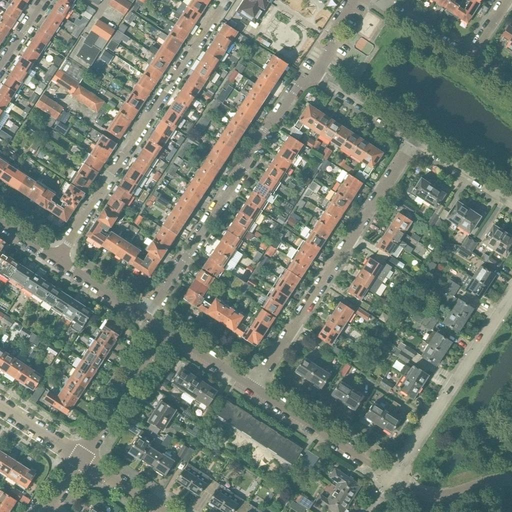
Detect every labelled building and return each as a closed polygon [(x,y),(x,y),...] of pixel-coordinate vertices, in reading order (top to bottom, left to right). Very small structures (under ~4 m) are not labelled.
[(11,0),(9,0),(7,3),(21,12),(26,4),(19,0),(13,0),(13,1),(11,0)] [(58,0),(58,1),(72,10),(75,5),(73,3),(75,0),(58,0)] [(122,0),(110,0),(107,5),(116,10),(122,0)] [(131,5),(123,0),(122,0),(116,10),(124,16),(131,5)] [(200,15),(206,6),(197,0),(183,0),(182,3),(187,7),(200,15)] [(255,23),(269,0),(244,0),(237,12),(243,16),(250,21),(248,24),(249,24),(255,28),(257,24),(255,23)] [(449,0),(435,0),(435,2),(444,8),(449,0)] [(449,0),(444,8),(459,18),(464,11),(463,11),(458,7),(459,6),(454,3),(455,0),(449,0)] [(467,23),(479,4),(479,3),(473,0),(470,0),(463,11),(464,11),(459,18),(467,23)] [(58,1),(52,10),(64,18),(67,13),(68,14),(72,10),(58,1)] [(7,3),(4,8),(8,10),(5,14),(15,20),(21,12),(7,3)] [(95,11),(87,6),(80,16),(88,21),(95,11)] [(194,25),(200,15),(187,7),(184,12),(178,8),(175,12),(194,25)] [(52,10),(46,20),(59,28),(63,24),(61,22),(64,18),(52,10)] [(130,12),(124,22),(130,25),(136,16),(130,12)] [(188,34),(194,25),(175,12),(173,16),(178,20),(175,25),(188,34)] [(0,21),(10,29),(15,20),(5,14),(3,17),(0,15),(0,21)] [(247,26),(249,24),(248,24),(250,21),(243,16),(239,22),(247,26)] [(46,20),(40,29),(52,36),(54,32),(56,33),(59,28),(46,20)] [(88,53),(106,26),(98,20),(91,31),(82,44),(83,44),(81,48),(88,53)] [(0,34),(4,37),(10,29),(0,21),(0,34)] [(86,25),(80,21),(77,26),(83,30),(86,25)] [(169,21),(163,31),(168,35),(182,44),(188,34),(175,25),(169,21)] [(122,24),(117,31),(123,35),(128,28),(122,24)] [(218,34),(231,42),(237,33),(224,24),(218,34)] [(82,30),(83,30),(77,26),(71,35),(77,39),(82,30)] [(106,26),(88,53),(96,58),(100,51),(101,51),(109,39),(114,31),(106,26)] [(511,52),(511,28),(509,26),(501,38),(509,43),(506,48),(511,52)] [(40,29),(33,38),(47,47),(50,43),(48,41),(52,36),(40,29)] [(116,33),(111,40),(116,43),(120,36),(116,33)] [(174,55),(180,46),(182,44),(168,35),(167,37),(161,33),(157,38),(164,42),(161,46),(174,55)] [(225,52),(231,42),(218,34),(212,43),(225,52)] [(33,38),(27,48),(39,55),(42,51),(44,52),(47,47),(33,38)] [(70,39),(66,45),(71,49),(75,42),(70,39)] [(111,40),(106,47),(111,51),(114,47),(116,48),(118,44),(111,40)] [(212,43),(206,53),(219,61),(225,52),(212,43)] [(168,65),(174,55),(161,46),(158,51),(152,46),(148,52),(155,56),(168,65)] [(27,48),(21,57),(35,66),(38,61),(36,60),(39,55),(27,48)] [(75,57),(91,66),(96,58),(88,53),(81,48),(75,57)] [(99,59),(99,58),(98,59),(104,63),(105,62),(108,65),(113,57),(104,51),(99,59)] [(235,51),(231,56),(238,60),(241,56),(235,51)] [(206,53),(200,62),(213,71),(219,61),(206,53)] [(56,56),(52,63),(57,66),(61,60),(56,56)] [(162,74),(168,65),(155,56),(149,65),(162,74)] [(231,56),(229,60),(235,64),(238,60),(231,56)] [(268,94),(287,65),(273,56),(254,85),(268,94)] [(21,57),(15,66),(27,74),(30,70),(32,71),(35,66),(21,57)] [(93,68),(99,72),(104,63),(98,59),(93,68)] [(68,78),(74,81),(79,85),(83,78),(86,74),(65,60),(58,71),(63,74),(68,78)] [(200,62),(193,72),(206,80),(210,83),(216,73),(213,71),(200,62)] [(57,69),(51,65),(46,73),(52,77),(57,69)] [(156,83),(161,74),(162,74),(149,65),(142,75),(156,83)] [(15,66),(9,76),(23,84),(26,80),(24,79),(27,74),(15,66)] [(56,85),(63,74),(58,71),(51,82),(56,85)] [(193,72),(187,81),(200,90),(206,80),(193,72)] [(43,79),(48,83),(52,77),(46,73),(43,79)] [(63,74),(56,85),(61,88),(68,78),(63,74)] [(149,93),(156,83),(142,75),(136,84),(149,93)] [(9,76),(3,85),(8,88),(15,93),(18,89),(19,90),(23,84),(9,76)] [(67,92),(74,81),(68,78),(61,88),(67,92)] [(228,80),(219,93),(227,98),(232,91),(235,92),(238,87),(233,83),(229,88),(228,87),(232,82),(228,80)] [(74,81),(67,92),(72,96),(78,86),(79,85),(74,81)] [(181,90),(181,91),(184,93),(194,99),(200,90),(187,81),(181,90)] [(40,82),(34,92),(40,96),(46,86),(40,82)] [(143,102),(149,93),(136,84),(130,93),(143,102)] [(3,85),(0,89),(0,96),(11,103),(13,99),(12,98),(15,93),(8,88),(3,85)] [(250,122),(268,94),(254,85),(236,113),(250,122)] [(78,86),(72,96),(71,97),(78,101),(85,90),(78,86)] [(210,88),(206,93),(207,94),(212,97),(216,91),(210,88)] [(84,105),(91,94),(85,90),(78,101),(84,105)] [(181,91),(175,100),(188,108),(193,100),(194,99),(184,93),(181,91)] [(33,93),(28,102),(34,105),(39,97),(33,93)] [(137,111),(143,102),(130,93),(124,103),(137,111)] [(91,94),(84,105),(90,109),(97,98),(91,94)] [(40,109),(42,106),(47,98),(43,95),(36,107),(40,109)] [(0,96),(0,110),(2,112),(4,113),(8,108),(11,103),(0,96)] [(51,117),(56,120),(63,109),(47,98),(42,106),(40,109),(51,117)] [(97,98),(90,109),(96,113),(103,103),(97,98)] [(109,100),(107,104),(106,105),(110,107),(114,109),(116,105),(109,100)] [(175,100),(169,109),(182,118),(188,108),(175,100)] [(204,130),(221,103),(215,100),(198,126),(204,130)] [(104,102),(103,103),(96,113),(98,115),(99,114),(100,114),(101,113),(105,116),(110,107),(106,105),(107,104),(104,102)] [(131,121),(137,112),(137,111),(124,103),(118,112),(131,121)] [(309,129),(319,113),(308,106),(289,134),(298,140),(301,134),(298,131),(303,124),(309,129)] [(198,107),(194,112),(199,116),(203,110),(198,107)] [(169,109),(163,119),(176,127),(182,118),(169,109)] [(62,111),(57,120),(64,125),(70,116),(62,111)] [(125,130),(131,121),(118,112),(112,122),(125,130)] [(231,151),(250,122),(236,113),(217,141),(231,151)] [(329,120),(319,113),(309,129),(320,135),(329,120)] [(56,120),(51,117),(46,125),(51,128),(54,124),(56,120)] [(96,118),(94,121),(95,123),(101,127),(103,123),(96,118)] [(56,120),(54,124),(63,129),(65,126),(56,120)] [(340,127),(329,120),(320,135),(330,142),(340,127)] [(162,121),(155,130),(168,139),(174,129),(162,121)] [(119,140),(125,130),(112,122),(106,131),(119,140)] [(34,139),(40,130),(33,125),(27,134),(34,139)] [(350,133),(340,127),(330,142),(340,149),(350,133)] [(53,130),(50,135),(57,140),(60,135),(53,130)] [(155,130),(149,140),(162,149),(168,139),(155,130)] [(180,133),(177,139),(182,142),(186,137),(180,133)] [(360,140),(350,133),(340,149),(351,155),(360,140)] [(110,154),(116,145),(102,136),(96,145),(110,154)] [(301,142),(311,149),(315,142),(305,136),(301,142)] [(298,156),(304,147),(289,137),(288,138),(287,138),(285,141),(286,142),(283,146),(298,156)] [(190,138),(178,156),(182,159),(192,145),(197,148),(199,144),(190,138)] [(149,140),(143,149),(156,158),(162,149),(149,140)] [(371,147),(360,140),(351,155),(361,162),(371,147)] [(213,179),(231,151),(217,141),(199,170),(213,179)] [(316,141),(315,142),(311,149),(310,150),(314,153),(320,143),(316,141)] [(48,144),(44,150),(50,154),(54,148),(48,144)] [(104,164),(110,154),(96,145),(90,155),(104,164)] [(283,146),(280,151),(279,151),(277,153),(278,155),(277,155),(292,165),(298,156),(283,146)] [(382,154),(371,147),(361,162),(367,166),(362,173),(359,171),(355,177),(363,182),(382,154)] [(326,161),(332,152),(326,148),(320,157),(326,161)] [(143,149),(137,159),(149,167),(156,158),(143,149)] [(98,173),(104,164),(90,155),(84,164),(98,173)] [(286,174),(292,165),(277,155),(274,160),(273,160),(271,163),(271,164),(271,165),(286,174)] [(137,159),(131,168),(143,177),(149,167),(137,159)] [(341,159),(337,165),(342,168),(345,165),(344,164),(346,162),(341,159)] [(325,160),(320,169),(326,172),(331,164),(325,160)] [(161,161),(155,170),(156,172),(161,175),(167,165),(161,161)] [(0,174),(0,179),(7,184),(16,170),(7,164),(0,174)] [(91,183),(98,173),(84,164),(78,174),(91,183)] [(172,164),(165,175),(171,179),(178,168),(172,164)] [(280,184),(286,174),(271,165),(268,169),(267,169),(265,172),(265,173),(265,174),(280,184)] [(352,175),(355,171),(345,165),(342,168),(352,175)] [(313,166),(307,175),(312,178),(318,169),(315,167),(313,166)] [(131,168),(124,177),(137,186),(143,177),(131,168)] [(7,184),(17,191),(26,177),(16,170),(7,184)] [(195,207),(213,179),(199,170),(181,198),(195,207)] [(75,172),(69,182),(71,184),(70,185),(84,194),(85,193),(91,183),(78,174),(75,172)] [(156,172),(152,179),(156,182),(161,175),(156,172)] [(274,193),(280,184),(265,174),(262,179),(261,179),(259,182),(259,183),(274,193)] [(347,174),(340,183),(355,193),(358,189),(359,189),(361,186),(361,185),(361,184),(347,174)] [(35,183),(26,177),(17,191),(26,197),(35,183)] [(124,177),(118,187),(131,195),(137,186),(124,177)] [(306,178),(302,184),(306,187),(310,180),(306,178)] [(410,185),(406,192),(416,198),(417,196),(424,201),(433,187),(421,179),(415,188),(410,185)] [(290,182),(287,188),(292,191),(296,186),(290,182)] [(317,185),(312,182),(308,189),(313,192),(317,185)] [(44,189),(35,183),(26,197),(35,203),(44,189)] [(268,202),(274,193),(259,183),(256,188),(255,188),(253,191),(253,192),(253,193),(268,202)] [(340,183),(334,193),(349,202),(351,201),(353,199),(352,197),(355,193),(340,183)] [(74,210),(84,194),(70,185),(60,201),(66,205),(74,210)] [(147,186),(144,190),(144,191),(149,194),(152,189),(147,186)] [(299,186),(294,193),(296,193),(300,196),(304,189),(299,186)] [(118,187),(112,196),(125,205),(131,195),(118,187)] [(433,187),(424,201),(430,205),(429,207),(435,210),(435,211),(426,225),(432,229),(444,211),(443,210),(444,208),(439,204),(445,195),(433,187)] [(54,196),(44,189),(35,203),(45,210),(46,209),(50,212),(55,205),(50,202),(54,196)] [(303,196),(309,197),(313,192),(308,189),(303,196)] [(144,191),(138,200),(143,203),(149,194),(144,191)] [(253,193),(250,197),(249,197),(246,200),(247,201),(247,202),(262,212),(268,202),(253,193)] [(296,193),(289,203),(294,206),(300,196),(296,193)] [(334,193),(328,202),(343,212),(343,211),(345,211),(347,208),(346,207),(349,202),(334,193)] [(152,195),(146,205),(149,208),(156,198),(152,195)] [(112,196),(106,206),(119,214),(125,205),(112,196)] [(176,236),(195,207),(181,198),(162,227),(176,236)] [(301,200),(296,207),(301,210),(305,203),(301,200)] [(328,202),(322,211),(337,221),(337,220),(339,220),(340,217),(340,216),(343,212),(328,202)] [(458,226),(469,210),(457,202),(449,214),(444,211),(432,229),(437,232),(446,218),(458,226)] [(281,211),(288,215),(293,208),(286,203),(281,211)] [(417,210),(404,203),(401,208),(413,216),(417,210)] [(242,209),(239,213),(254,223),(261,214),(246,204),(245,205),(243,205),(242,208),(242,209)] [(63,210),(55,205),(50,212),(66,222),(74,210),(66,205),(63,210)] [(110,228),(119,214),(106,206),(97,219),(110,228)] [(469,210),(458,226),(469,234),(480,217),(469,210)] [(322,211),(316,221),(331,230),(333,229),(334,226),(334,225),(337,221),(322,211)] [(236,219),(233,223),(248,232),(254,223),(239,213),(239,215),(237,215),(235,218),(236,219)] [(290,216),(290,217),(295,220),(298,222),(300,218),(292,213),(290,216)] [(391,225),(404,233),(411,222),(398,213),(391,225)] [(139,216),(134,223),(138,226),(143,218),(139,216)] [(279,216),(276,221),(282,225),(285,220),(279,216)] [(285,224),(292,229),(296,222),(294,220),(295,220),(290,217),(289,217),(285,224)] [(87,234),(87,237),(102,247),(110,233),(107,231),(109,228),(110,228),(97,219),(87,234)] [(316,221),(310,230),(325,239),(327,239),(328,236),(328,234),(331,230),(316,221)] [(273,222),(269,228),(275,231),(278,226),(273,222)] [(230,228),(227,232),(242,242),(248,232),(233,223),(233,224),(231,224),(229,227),(230,228)] [(391,225),(383,236),(397,244),(410,253),(413,249),(399,240),(404,233),(391,225)] [(493,250),(504,234),(493,226),(482,243),(493,250)] [(166,251),(175,238),(176,236),(162,227),(161,228),(152,242),(166,251)] [(304,239),(319,249),(319,248),(321,247),(323,245),(322,243),(325,239),(310,230),(304,239)] [(224,237),(221,241),(236,251),(242,242),(227,232),(226,233),(225,233),(223,236),(224,237)] [(102,247),(111,253),(121,239),(111,233),(110,233),(102,247)] [(511,247),(511,238),(504,234),(493,250),(505,258),(511,247)] [(383,236),(376,247),(389,256),(396,245),(397,244),(383,236)] [(466,250),(468,246),(473,240),(468,236),(461,247),(466,250)] [(276,237),(271,246),(276,250),(282,241),(276,237)] [(111,253),(121,259),(130,245),(121,239),(111,253)] [(468,246),(466,250),(471,253),(478,243),(473,240),(468,246)] [(230,260),(236,251),(221,241),(220,243),(219,243),(217,245),(218,246),(215,251),(230,260)] [(262,241),(258,247),(265,251),(268,246),(262,241)] [(303,241),(297,251),(311,260),(314,256),(315,256),(317,253),(317,252),(318,251),(303,241)] [(157,264),(166,251),(152,242),(146,251),(148,253),(146,257),(157,264)] [(121,259),(130,265),(140,252),(130,245),(121,259)] [(270,258),(275,250),(270,247),(265,255),(270,258)] [(471,254),(460,247),(456,253),(467,260),(471,254)] [(9,258),(9,257),(8,256),(0,251),(0,271),(8,260),(9,258)] [(212,256),(209,260),(224,270),(230,260),(215,251),(214,252),(213,252),(211,254),(212,256)] [(297,251),(291,260),(305,270),(308,266),(309,265),(311,263),(311,261),(311,260),(297,251)] [(150,276),(157,264),(146,257),(150,260),(146,265),(136,258),(140,252),(130,265),(147,276),(150,276)] [(269,260),(264,256),(258,265),(264,269),(269,260)] [(392,257),(389,261),(396,266),(399,262),(392,257)] [(500,265),(489,257),(485,263),(497,271),(500,265)] [(19,264),(12,260),(9,258),(8,260),(0,271),(0,272),(9,278),(19,264)] [(362,269),(382,283),(391,268),(384,263),(382,266),(369,258),(362,269)] [(209,260),(206,264),(205,265),(203,267),(203,268),(203,269),(218,279),(224,270),(209,260)] [(291,260),(285,269),(299,279),(302,275),(303,275),(305,272),(305,270),(291,260)] [(19,264),(9,278),(8,279),(22,289),(31,274),(31,272),(27,270),(26,271),(18,266),(19,264)] [(253,273),(258,277),(264,269),(258,265),(253,273)] [(473,279),(486,287),(494,275),(481,267),(473,279)] [(285,269),(278,279),(293,288),(296,284),(297,284),(299,281),(299,280),(299,279),(285,269)] [(362,269),(354,281),(367,289),(374,294),(382,283),(362,269)] [(198,277),(195,281),(209,290),(215,280),(202,271),(201,272),(199,273),(198,275),(198,277)] [(244,283),(250,274),(246,271),(240,280),(244,283)] [(22,289),(32,295),(42,281),(41,280),(41,279),(37,276),(36,277),(31,274),(22,289)] [(236,277),(230,286),(239,291),(244,283),(240,280),(236,277)] [(486,287),(473,279),(470,277),(463,288),(466,290),(479,299),(486,287)] [(246,284),(253,288),(256,284),(249,279),(246,284)] [(278,279),(272,288),(287,298),(290,293),(291,293),(293,290),(293,289),(293,288),(278,279)] [(460,287),(448,279),(445,285),(456,292),(460,287)] [(32,295),(42,302),(52,287),(51,287),(51,285),(47,283),(46,284),(42,281),(32,295)] [(192,286),(189,290),(203,299),(209,290),(195,281),(193,282),(191,284),(192,286)] [(367,289),(354,281),(347,292),(360,301),(367,289)] [(249,286),(245,283),(239,292),(243,295),(249,286)] [(397,293),(401,296),(405,289),(398,285),(397,287),(391,283),(388,287),(397,293)] [(442,290),(453,297),(456,292),(445,285),(442,290)] [(51,309),(61,294),(61,293),(61,292),(57,289),(56,290),(52,287),(42,302),(52,308),(51,309)] [(272,288),(266,297),(281,307),(284,303),(285,302),(287,300),(287,298),(272,288)] [(186,296),(183,300),(191,305),(192,305),(197,309),(205,314),(206,313),(211,306),(202,300),(203,299),(189,290),(189,291),(187,291),(185,294),(186,296)] [(51,309),(61,316),(62,315),(72,300),(71,300),(71,298),(67,296),(66,297),(61,294),(51,309)] [(266,297),(260,306),(275,316),(276,315),(277,315),(279,312),(279,311),(281,307),(266,297)] [(455,298),(448,310),(452,312),(451,313),(464,321),(472,309),(459,301),(455,298)] [(62,315),(72,321),(81,306),(81,305),(77,302),(76,303),(72,300),(62,315)] [(215,319),(224,306),(215,300),(211,306),(206,313),(210,316),(210,317),(213,319),(214,319),(215,319)] [(363,302),(360,306),(367,311),(370,306),(363,302)] [(333,314),(346,323),(353,311),(340,303),(333,314)] [(81,306),(72,321),(75,323),(72,328),(79,332),(92,313),(91,313),(91,311),(87,309),(86,310),(81,306)] [(224,325),(227,320),(233,311),(224,306),(215,319),(216,320),(217,321),(219,323),(221,323),(224,325)] [(253,318),(267,328),(270,324),(271,323),(273,321),(273,319),(273,318),(260,309),(253,318)] [(356,314),(367,320),(370,316),(359,309),(356,314)] [(233,332),(235,328),(239,322),(242,317),(233,311),(227,320),(224,325),(225,326),(225,327),(228,329),(230,329),(233,331),(232,332),(233,332)] [(438,320),(426,313),(423,318),(435,326),(438,320)] [(451,313),(444,324),(457,332),(464,321),(451,313)] [(333,314),(325,326),(338,334),(346,323),(333,314)] [(4,315),(1,321),(8,326),(6,328),(8,330),(12,323),(12,324),(13,322),(8,318),(4,315)] [(253,318),(247,328),(261,337),(264,333),(265,333),(267,330),(267,328),(253,318)] [(420,323),(431,331),(435,326),(423,318),(420,323)] [(107,322),(100,331),(115,340),(117,336),(119,336),(121,333),(121,331),(107,322)] [(235,328),(233,332),(247,341),(255,347),(261,337),(247,328),(239,322),(235,328)] [(338,334),(325,326),(317,338),(331,346),(338,334)] [(19,333),(26,338),(30,332),(22,327),(19,333)] [(108,350),(109,350),(111,346),(113,346),(115,343),(114,341),(115,340),(100,331),(94,341),(108,350)] [(28,340),(37,346),(41,339),(32,334),(28,340)] [(438,334),(430,346),(442,354),(450,342),(438,334)] [(348,335),(345,338),(352,343),(354,339),(348,335)] [(94,341),(88,350),(102,360),(105,355),(107,355),(109,352),(108,351),(108,350),(94,341)] [(416,353),(406,346),(405,346),(400,343),(397,348),(401,351),(411,358),(412,359),(416,353)] [(334,346),(331,351),(338,355),(341,351),(334,346)] [(430,346),(422,357),(435,366),(442,354),(430,346)] [(54,347),(50,353),(56,356),(59,351),(54,347)] [(407,364),(411,358),(401,351),(400,352),(395,348),(392,353),(397,357),(407,364)] [(88,350),(82,360),(96,369),(99,365),(101,365),(103,362),(102,360),(88,350)] [(15,359),(6,353),(0,361),(0,369),(1,371),(3,373),(5,373),(15,359)] [(5,373),(15,379),(24,365),(27,359),(18,354),(15,359),(5,373)] [(308,381),(316,368),(303,359),(295,372),(308,381)] [(82,360),(75,370),(90,379),(92,375),(94,375),(96,372),(95,370),(96,369),(82,360)] [(345,364),(342,369),(347,372),(351,367),(345,364)] [(33,371),(24,365),(15,379),(19,382),(19,384),(23,386),(33,371)] [(405,378),(420,388),(428,376),(413,366),(405,378)] [(316,368),(308,381),(321,389),(329,376),(316,368)] [(75,370),(69,379),(83,389),(86,384),(88,384),(90,381),(89,380),(90,379),(75,370)] [(167,370),(163,377),(169,380),(173,374),(167,370)] [(182,394),(193,377),(181,370),(171,386),(182,394)] [(33,371),(23,386),(27,389),(29,388),(33,391),(42,377),(33,371)] [(393,385),(383,378),(383,379),(378,376),(375,382),(389,391),(393,385)] [(182,394),(193,401),(204,385),(193,377),(182,394)] [(420,388),(405,378),(397,389),(413,399),(420,388)] [(69,379),(62,389),(77,398),(80,394),(82,394),(84,391),(83,389),(69,379)] [(159,379),(157,383),(165,388),(168,383),(163,379),(162,381),(159,379)] [(342,403),(351,390),(339,382),(331,395),(342,403)] [(204,385),(193,401),(205,409),(216,392),(204,385)] [(38,396),(42,389),(38,387),(34,393),(38,396)] [(62,389),(56,398),(71,408),(74,403),(75,403),(77,400),(77,399),(77,398),(62,389)] [(351,390),(342,403),(354,411),(363,397),(351,390)] [(48,393),(44,399),(66,415),(67,413),(69,413),(71,410),(70,408),(71,408),(56,398),(48,393)] [(224,400),(215,415),(225,421),(225,422),(226,422),(241,431),(240,432),(241,432),(251,438),(250,438),(251,439),(251,438),(266,448),(266,449),(267,448),(276,454),(275,455),(276,455),(277,455),(286,461),(283,466),(275,464),(267,472),(266,471),(262,477),(282,490),(299,463),(295,461),(302,450),(302,449),(301,450),(286,440),(287,440),(286,439),(285,440),(276,434),(276,433),(261,424),(261,423),(260,423),(251,417),(250,416),(250,417),(235,407),(236,407),(235,406),(235,407),(224,400)] [(154,412),(169,422),(176,411),(161,402),(154,412)] [(377,426),(386,412),(373,404),(364,417),(377,426)] [(194,417),(184,411),(181,415),(191,422),(194,417)] [(169,422),(154,412),(147,422),(150,424),(147,428),(153,432),(156,428),(163,432),(169,422)] [(386,412),(377,426),(390,434),(399,421),(386,412)] [(154,440),(141,431),(137,437),(138,437),(128,453),(140,461),(141,459),(145,453),(142,452),(150,439),(153,441),(154,440)] [(141,459),(154,467),(154,468),(162,456),(161,456),(149,448),(153,441),(150,439),(142,452),(145,453),(141,459)] [(183,445),(176,456),(182,460),(188,449),(183,445)] [(187,463),(194,451),(188,448),(188,449),(182,460),(187,463)] [(313,455),(307,452),(299,464),(304,467),(306,464),(306,465),(313,455)] [(162,455),(161,456),(162,456),(154,468),(154,467),(153,469),(164,476),(173,462),(162,455)] [(304,467),(305,468),(310,471),(318,459),(313,455),(306,465),(306,464),(304,467)] [(0,466),(0,471),(7,476),(16,463),(15,462),(15,460),(13,458),(11,459),(7,456),(0,466)] [(16,463),(7,476),(8,477),(16,483),(25,468),(21,466),(21,464),(19,462),(17,463),(16,463)] [(176,482),(187,489),(199,470),(188,463),(176,482)] [(25,468),(16,483),(15,483),(25,489),(34,474),(34,472),(31,470),(29,471),(25,468)] [(335,487),(352,498),(360,486),(334,469),(329,478),(338,483),(335,487)] [(201,489),(207,493),(215,480),(199,470),(187,489),(197,496),(201,489)] [(208,503),(219,509),(231,490),(215,480),(207,493),(212,496),(208,503)] [(342,511),(352,498),(335,487),(327,500),(320,495),(316,501),(332,511),(342,511)] [(12,488),(12,489),(8,494),(18,501),(22,494),(12,488)] [(232,511),(234,510),(236,511),(239,511),(247,501),(231,490),(219,509),(222,511),(232,511)] [(1,492),(0,492),(0,504),(10,511),(16,501),(1,492)] [(296,503),(308,511),(313,504),(301,496),(296,503)] [(247,501),(239,511),(262,511),(263,511),(260,509),(247,501)] [(293,501),(289,507),(296,511),(303,511),(305,509),(293,501)]
